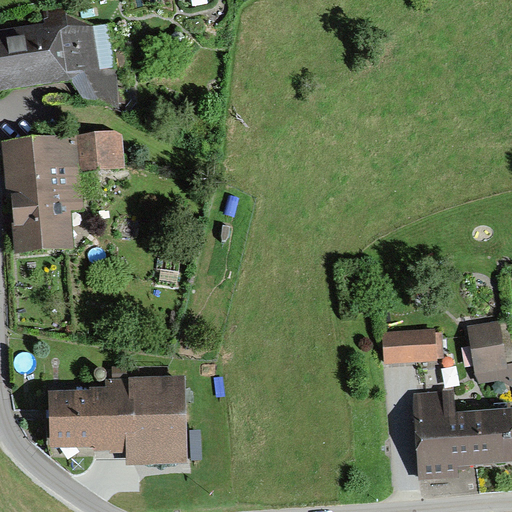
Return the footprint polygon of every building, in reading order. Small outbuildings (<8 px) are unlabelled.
[(103,24),(0,35),(0,88),(109,77),(103,24)] [(118,134),(0,142),(0,153),(4,205),(10,204),(13,257),(69,254),(67,213),(79,212),(77,174),(120,171),(118,134)] [(381,335),(382,364),(428,363),(427,333),(381,335)] [(470,349),(473,381),(511,379),(511,373),(510,345),(470,349)] [(102,395),(48,396),(49,454),(123,452),(124,469),(184,467),(182,380),(102,382),(102,395)] [(511,413),(417,421),(420,467),(511,461),(511,413)]
